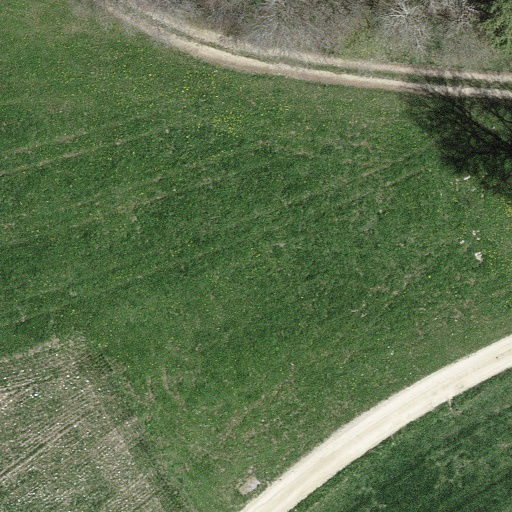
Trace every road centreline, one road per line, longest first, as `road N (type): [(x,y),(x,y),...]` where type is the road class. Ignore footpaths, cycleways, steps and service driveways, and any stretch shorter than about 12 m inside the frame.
road 1 (track): [(96,0),(178,40),(431,81),(511,82)]
road 2 (track): [(262,511),(327,457),(511,354)]
